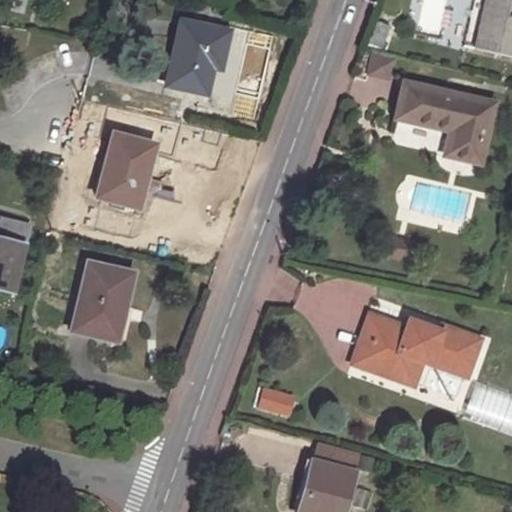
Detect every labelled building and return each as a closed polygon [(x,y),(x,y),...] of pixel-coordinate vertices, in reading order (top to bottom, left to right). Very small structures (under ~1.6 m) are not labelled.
[(504,0),(486,0),(475,49),(511,56),(511,0),(506,0),(507,1),(504,0)] [(218,69),(227,30),(179,21),(164,84),(204,93),(210,67),(218,69)] [(385,27),(376,24),(368,47),(377,50),(385,27)] [(372,53),(369,74),(392,78),(395,56),(372,53)] [(493,104),(402,83),(395,118),(448,132),(443,155),(478,163),(493,104)] [(136,208),(153,145),(112,135),(96,197),(136,208)] [(70,208),(58,205),(54,221),(66,223),(70,208)] [(0,285),(12,288),(26,226),(0,220),(0,285)] [(415,249),(386,242),(383,257),(412,265),(415,249)] [(131,273),(86,262),(69,331),(111,340),(118,316),(113,316),(115,305),(122,307),(131,273)] [(402,335),(405,328),(368,315),(365,322),(402,335)] [(406,320),(405,328),(402,335),(365,322),(350,364),(411,385),(420,361),(464,376),(478,339),(444,327),(441,332),(406,320)] [(293,395),(264,388),(259,405),(288,412),(293,395)] [(315,442),(309,462),(353,473),(358,453),(315,442)] [(342,511),(353,473),(309,462),(295,511),(342,511)]
